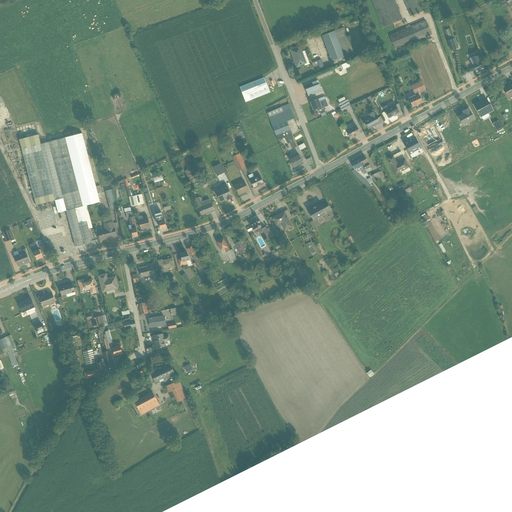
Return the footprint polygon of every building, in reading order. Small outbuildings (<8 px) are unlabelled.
[(393,0),(371,0),(384,28),(402,21),(393,0)] [(418,0),(404,0),(410,17),(423,12),(418,0)] [(426,21),(389,36),(395,50),(432,36),(426,21)] [(345,27),(323,36),(333,61),(355,52),(345,27)] [(447,41),(452,53),(460,51),(455,38),(447,41)] [(295,66),(305,62),(298,45),(288,49),(295,66)] [(474,73),(483,68),(477,58),(469,62),(474,73)] [(354,59),(341,65),(343,69),(356,63),(354,59)] [(262,79),(240,88),(245,103),(268,94),(262,79)] [(507,98),(511,94),(511,81),(501,88),(507,98)] [(310,97),(323,91),(319,82),(306,88),(310,97)] [(410,107),(421,102),(417,93),(406,98),(410,107)] [(368,105),(376,101),(374,96),(365,101),(368,105)] [(312,111),(327,105),(324,99),(318,101),(316,97),(308,101),(312,111)] [(345,109),(354,106),(352,101),(343,104),(345,109)] [(386,118),(398,112),(394,104),(383,110),(386,118)] [(270,118),(279,140),(286,138),(289,145),(292,144),(294,150),(298,148),(288,124),(296,121),(291,106),(285,109),(286,111),(270,118)] [(366,129),(380,121),(373,110),(366,114),(368,118),(362,121),(366,129)] [(440,139),(475,123),(469,111),(425,131),(434,151),(444,147),(440,139)] [(349,138),(359,133),(354,124),(344,130),(349,138)] [(472,143),(480,139),(477,133),(469,137),(472,143)] [(67,211),(76,246),(93,242),(91,237),(89,229),(93,228),(87,206),(101,202),(83,134),(41,144),(39,135),(20,140),(36,205),(55,200),(58,213),(67,211)] [(425,146),(414,151),(419,161),(430,155),(425,146)] [(291,167),(301,162),(297,153),(287,158),(291,167)] [(394,174),(408,167),(403,158),(396,162),(392,154),(385,158),(394,174)] [(363,170),(369,166),(362,155),(356,159),(363,170)] [(248,166),(242,157),(235,161),(240,171),(248,166)] [(363,170),(356,159),(350,162),(357,173),(363,170)] [(468,196),(502,178),(493,162),(461,178),(466,187),(464,188),(468,196)] [(372,176),(375,181),(384,175),(381,170),(372,176)] [(252,189),(263,184),(257,173),(247,179),(252,189)] [(369,179),(363,183),(366,187),(372,183),(369,179)] [(237,195),(247,190),(243,180),(233,185),(237,195)] [(401,185),(404,191),(410,188),(408,182),(401,185)] [(227,200),(232,198),(226,183),(214,189),(220,201),(225,199),(224,198),(226,198),(227,200)] [(115,190),(109,192),(114,211),(120,209),(115,190)] [(199,216),(213,210),(205,193),(191,199),(199,216)] [(146,195),(132,197),(133,207),(147,206),(146,195)] [(312,220),(325,213),(319,203),(306,210),(312,220)] [(161,231),(168,228),(163,211),(155,214),(161,231)] [(283,230),(291,226),(283,211),(271,217),(275,225),(279,223),(283,230)] [(142,230),(151,227),(148,215),(139,217),(142,230)] [(133,238),(139,236),(134,217),(127,219),(133,238)] [(101,241),(118,237),(113,221),(97,225),(101,241)] [(263,240),(273,235),(267,225),(257,230),(263,240)] [(6,233),(10,243),(18,240),(15,230),(6,233)] [(225,252),(229,250),(222,237),(214,241),(219,250),(222,248),(225,252)] [(239,254),(247,250),(241,239),(233,243),(239,254)] [(315,242),(310,245),(316,255),(321,252),(315,242)] [(198,269),(203,267),(191,246),(187,249),(198,269)] [(38,260),(44,257),(40,249),(34,252),(38,260)] [(269,256),(271,262),(290,255),(288,249),(269,256)] [(19,267),(31,262),(26,251),(14,256),(19,267)] [(187,261),(191,260),(186,251),(179,253),(181,258),(178,259),(180,266),(188,264),(187,261)] [(166,268),(172,266),(170,257),(161,260),(160,259),(156,260),(159,274),(167,272),(166,268)] [(147,274),(154,272),(151,262),(145,263),(146,266),(137,268),(140,282),(148,280),(147,274)] [(103,292),(119,288),(116,275),(109,276),(108,272),(99,274),(103,292)] [(200,273),(194,276),(198,283),(204,280),(200,273)] [(90,294),(97,292),(94,279),(85,281),(84,278),(78,280),(81,294),(90,292),(90,294)] [(62,295),(75,292),(73,282),(60,286),(62,295)] [(43,306),(56,301),(53,292),(40,296),(43,306)] [(23,314),(36,308),(31,296),(18,302),(23,314)] [(138,314),(146,312),(144,302),(136,303),(138,314)] [(100,316),(91,320),(95,328),(104,324),(100,316)] [(148,327),(163,325),(162,316),(147,318),(148,327)] [(126,329),(136,328),(134,319),(124,321),(126,329)] [(44,331),(40,322),(33,326),(37,334),(44,331)] [(116,330),(115,323),(103,326),(108,344),(112,342),(109,331),(116,330)] [(155,348),(165,346),(164,341),(169,340),(168,336),(163,337),(163,334),(152,336),(152,340),(154,340),(155,343),(154,343),(155,348)] [(114,357),(123,354),(121,350),(123,349),(120,342),(114,344),(114,346),(111,347),(114,357)] [(105,365),(114,362),(110,350),(106,351),(105,347),(98,349),(100,358),(103,357),(105,365)] [(14,356),(10,358),(14,369),(19,367),(14,356)] [(100,371),(105,370),(103,361),(97,362),(100,371)] [(153,382),(172,373),(168,365),(149,374),(153,382)] [(87,378),(98,375),(96,369),(85,373),(87,378)] [(178,373),(158,380),(159,384),(167,381),(168,381),(180,377),(178,373)] [(131,396),(151,386),(148,379),(127,389),(131,396)] [(178,402),(187,397),(178,380),(164,387),(167,394),(172,391),(177,402),(178,402)] [(204,391),(201,385),(192,389),(195,395),(204,391)] [(159,405),(153,392),(131,402),(137,415),(159,405)] [(171,398),(165,402),(171,414),(178,411),(171,398)]
